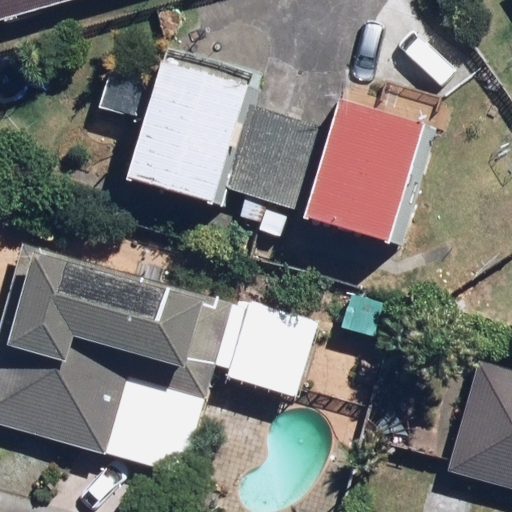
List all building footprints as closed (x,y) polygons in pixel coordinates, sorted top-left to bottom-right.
[(0,0),(0,24),(79,0),(0,0)] [(222,212),(261,79),(175,54),(136,187),(222,212)] [(439,126),(346,96),(304,225),(396,256),(439,126)] [(28,276),(16,272),(0,326),(0,426),(187,480),(212,392),(111,363),(104,385),(76,377),(86,342),(197,374),(219,297),(37,245),(28,276)] [(394,342),(254,302),(233,374),(374,414),(394,342)] [(511,511),(511,367),(485,360),(455,470),(511,486),(511,511)]
